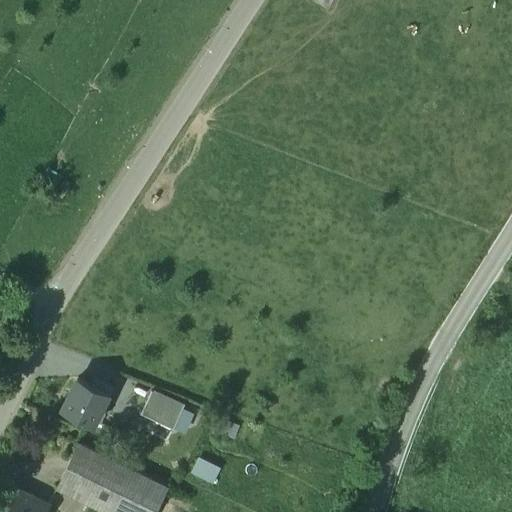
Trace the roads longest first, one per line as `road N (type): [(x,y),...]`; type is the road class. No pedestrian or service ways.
road 1 (unclassified): [(50,304),(249,0)]
road 2 (secondary): [(511,233),(434,364),(377,511)]
